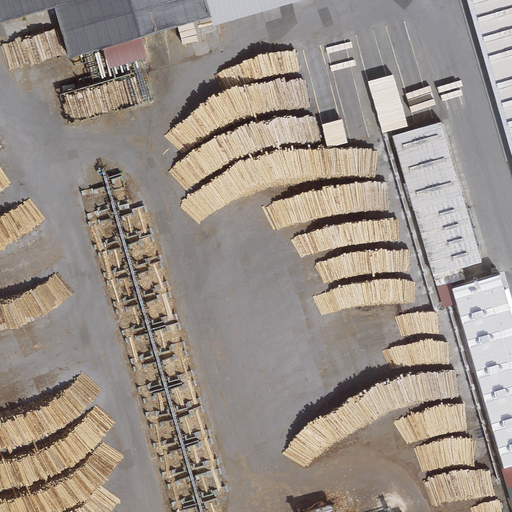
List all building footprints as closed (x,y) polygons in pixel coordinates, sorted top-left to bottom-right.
[(0,0),(0,22),(49,9),(63,58),(207,16),(202,0),(0,0)] [(511,0),(471,0),(511,139),(511,0)] [(332,70),(344,138),(374,132),(361,65),(332,70)] [(431,278),(481,264),(443,124),(393,138),(431,278)] [(452,290),(511,496),(511,364),(488,280),(452,290)]
